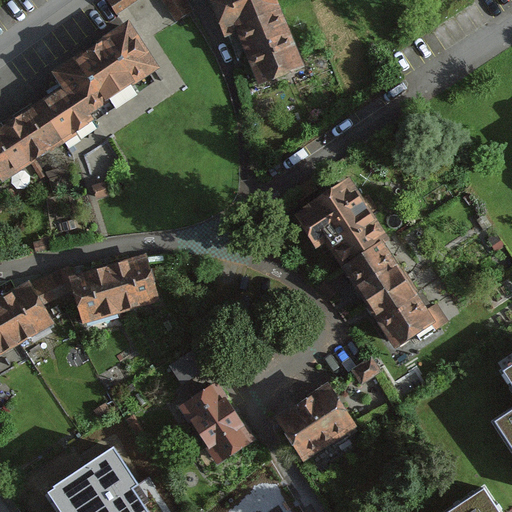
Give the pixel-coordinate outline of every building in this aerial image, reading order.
[(107,0),(118,17),(144,0),(163,0),(177,21),(192,12),(184,0),(107,0)] [(239,29),(280,13),(274,0),(214,0),(227,33),(239,29)] [(301,67),(280,13),(239,29),(260,83),(301,67)] [(78,95),(89,112),(154,68),(127,28),(56,75),(66,91),(72,99),(78,95)] [(66,91),(40,108),(62,141),(94,120),(89,112),(78,95),(72,99),(66,91)] [(31,161),(62,141),(40,108),(10,128),(31,161)] [(31,161),(10,128),(0,133),(0,173),(3,179),(31,161)] [(342,267),(381,242),(385,240),(349,184),(296,218),(317,251),(327,245),(342,267)] [(409,284),(381,242),(342,267),(369,309),(409,284)] [(106,264),(121,314),(160,302),(145,252),(106,264)] [(121,314),(106,264),(67,275),(73,294),(82,325),(121,314)] [(31,287),(43,307),(73,294),(67,275),(61,278),(59,273),(31,287)] [(0,300),(0,315),(17,344),(52,322),(43,307),(31,287),(28,283),(0,300)] [(436,326),(409,284),(369,309),(396,351),(436,326)] [(0,353),(17,344),(0,315),(0,353)] [(180,385),(200,374),(189,356),(170,367),(180,385)] [(511,451),(511,369),(499,379),(511,397),(511,421),(498,431),(511,451)] [(179,410),(217,468),(255,443),(217,385),(179,410)] [(360,433),(330,386),(277,420),(306,467),(360,433)] [(511,407),(493,420),(498,428),(511,419),(511,407)] [(138,485),(113,447),(47,491),(60,511),(147,511),(132,489),(138,485)] [(499,511),(486,492),(456,511),(499,511)]
